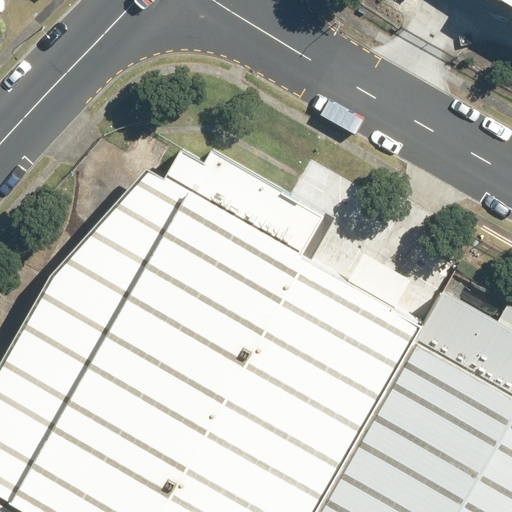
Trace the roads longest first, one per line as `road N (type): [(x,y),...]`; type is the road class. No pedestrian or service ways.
road 1 (unclassified): [(511,177),(203,0)]
road 2 (tertiary): [(136,0),(0,144)]
